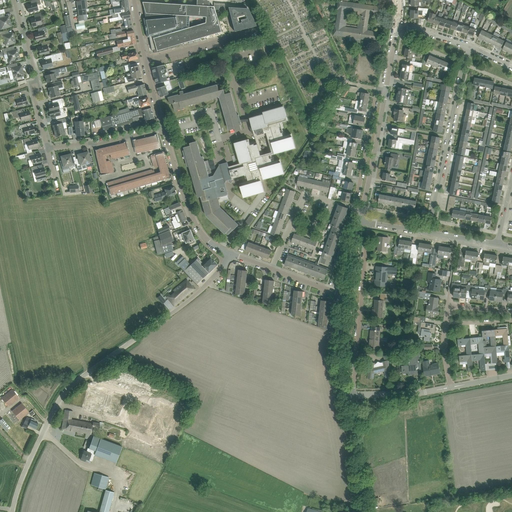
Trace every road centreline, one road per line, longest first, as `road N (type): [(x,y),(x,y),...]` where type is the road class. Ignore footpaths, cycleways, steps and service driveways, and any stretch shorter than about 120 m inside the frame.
road 1 (unclassified): [(12,511),(60,398),(170,314)]
road 2 (residential): [(376,89),(358,188),(325,288)]
road 3 (residential): [(428,233),(469,47)]
road 4 (residential): [(352,394),(370,223)]
road 5 (residential): [(47,148),(14,0)]
road 6 (residential): [(230,253),(197,227),(163,128)]
road 7 (tertiary): [(359,221),(385,90)]
